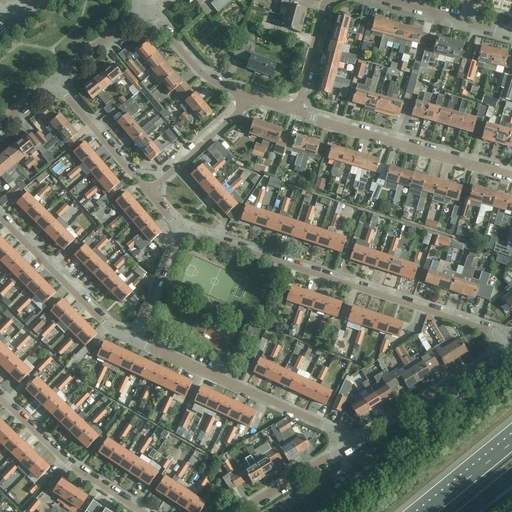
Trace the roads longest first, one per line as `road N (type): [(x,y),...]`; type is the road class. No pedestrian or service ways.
road 1 (residential): [(511,336),(181,226)]
road 2 (residential): [(133,339),(356,441)]
road 3 (residential): [(511,176),(296,114)]
road 4 (residential): [(356,441),(511,339)]
road 5 (residential): [(139,511),(70,466),(0,398)]
road 6 (residential): [(133,339),(106,325),(0,222)]
road 7 (residential): [(147,191),(57,83)]
road 8 (residential): [(248,98),(203,74),(141,12)]
road 9 (residential): [(147,191),(248,98)]
road 10 (residential): [(238,511),(356,441)]
road 11 (residential): [(133,339),(181,226)]
road 12 (motorway): [(511,435),(416,511)]
